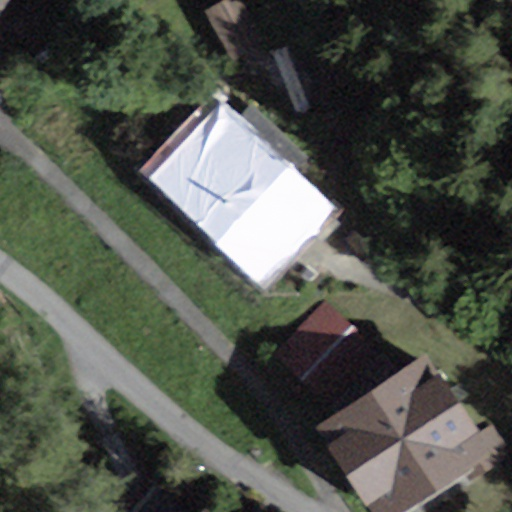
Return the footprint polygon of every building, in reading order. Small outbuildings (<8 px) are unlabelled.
[(13,0),(2,18),(25,33),(43,4),(36,0),(13,0)] [(236,2),(214,14),(233,50),(256,38),(236,2)] [(297,159),(250,112),(233,130),(219,117),(170,169),(194,192),(190,195),(264,266),(317,210),(281,176),(297,159)] [(289,353),(328,391),(365,352),(326,315),(289,353)] [(341,423),(392,501),(478,445),(428,367),(341,423)] [(183,511),(150,483),(125,511),(183,511)]
